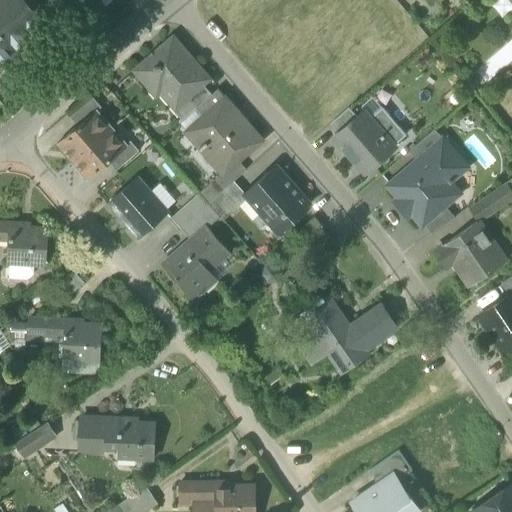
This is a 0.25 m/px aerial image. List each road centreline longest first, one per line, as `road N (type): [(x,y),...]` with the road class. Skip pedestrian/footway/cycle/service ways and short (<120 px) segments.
road 1 (residential): [(167,0),(348,200),(511,426)]
road 2 (residential): [(313,511),(212,370),(8,137)]
road 3 (residential): [(8,137),(164,0)]
